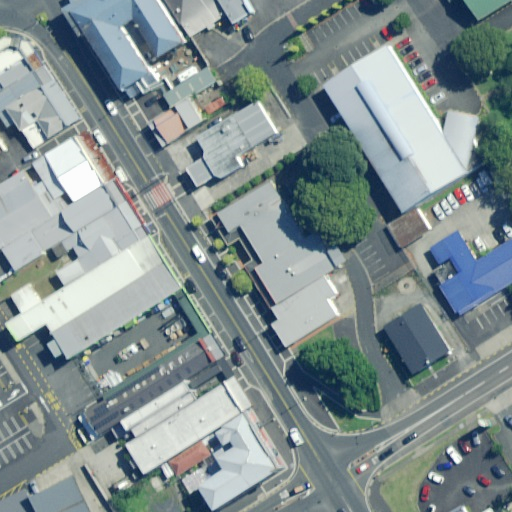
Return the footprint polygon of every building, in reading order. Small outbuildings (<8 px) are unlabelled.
[(184,49),(153,0),(66,0),(67,1),(55,8),(109,95),(138,77),(107,28),(122,19),(153,68),(184,49)] [(212,12),(204,0),(159,0),(180,33),(212,12)] [(204,0),(212,12),(216,19),(238,5),(234,0),(204,0)] [(463,0),(474,17),(500,0),(463,0)] [(9,39),(0,44),(0,64),(18,53),(9,39)] [(461,171),(380,43),(312,86),(392,214),(461,171)] [(0,98),(34,77),(18,53),(0,64),(0,98)] [(62,123),(34,77),(0,98),(0,119),(8,132),(14,129),(25,146),(62,123)] [(181,97),(143,120),(157,144),(195,120),(181,97)] [(272,138),(248,99),(183,139),(207,179),(272,138)] [(95,180),(67,135),(29,158),(58,204),(95,180)] [(0,240),(43,214),(15,169),(0,178),(0,240)] [(320,271),(259,174),(201,210),(217,236),(228,229),(248,262),(241,267),(265,305),(313,275),(320,271)] [(109,203),(95,180),(51,208),(65,230),(109,203)] [(131,238),(109,203),(60,233),(82,268),(131,238)] [(433,230),(420,210),(391,228),(403,248),(433,230)] [(58,237),(43,214),(0,240),(0,262),(5,270),(58,237)] [(446,316),(511,274),(511,231),(470,257),(451,227),(420,246),(419,247),(430,265),(441,258),(451,273),(428,288),(446,316)] [(175,287),(141,232),(0,319),(0,326),(8,340),(34,324),(57,361),(175,287)] [(324,292),(313,275),(265,305),(273,319),(261,327),(272,346),(320,316),(310,300),(324,292)] [(24,277),(2,290),(14,309),(36,296),(24,277)] [(444,348),(413,300),(368,328),(399,376),(444,348)] [(208,362),(188,331),(71,404),(90,435),(208,362)] [(207,511),(269,473),(233,415),(206,432),(216,448),(202,457),(211,472),(186,488),(200,511),(207,511)] [(192,439),(153,462),(162,476),(200,452),(192,439)] [(22,511),(77,511),(61,475),(15,496),(22,511)]
